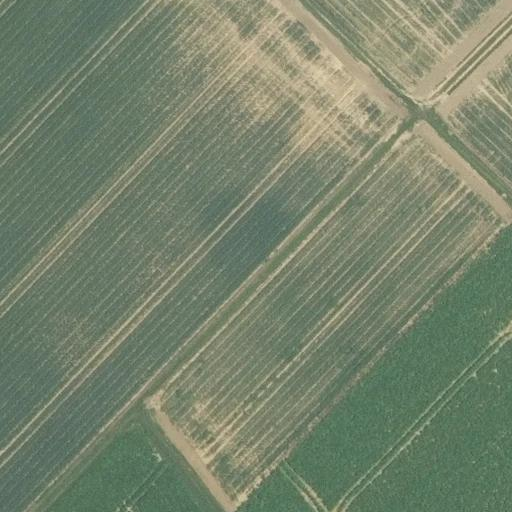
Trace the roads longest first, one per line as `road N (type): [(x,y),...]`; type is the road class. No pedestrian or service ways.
road 1 (track): [(38,511),(511,21)]
road 2 (track): [(305,0),(511,199)]
road 3 (track): [(210,511),(134,412)]
